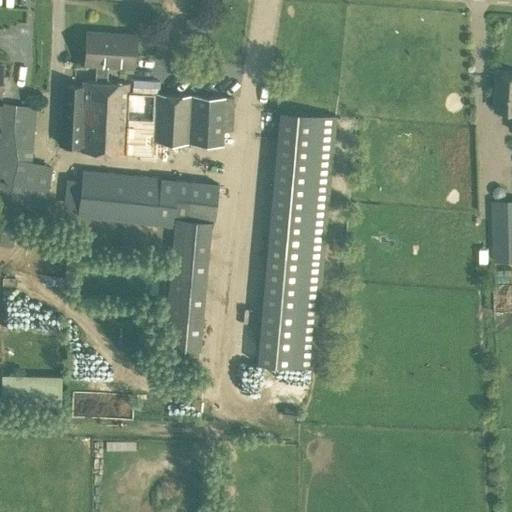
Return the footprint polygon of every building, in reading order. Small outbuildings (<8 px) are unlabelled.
[(205,22),(186,19),(184,29),(204,32),(205,22)] [(135,66),(136,32),(86,29),(84,62),(96,63),(96,79),(84,78),(84,85),(64,83),(61,141),(82,142),(81,149),(127,152),(127,149),(154,151),(155,140),(222,144),(225,96),(129,90),(129,81),(107,80),(108,65),(135,66)] [(511,127),(511,74),(498,73),(496,108),(511,108),(511,109),(511,128),(511,127)] [(0,127),(0,128),(0,245),(11,248),(18,220),(41,215),(52,167),(31,162),(36,106),(2,102),(2,106),(0,105),(0,127)] [(335,115),(278,110),(258,359),(315,364),(335,115)] [(215,222),(219,183),(190,181),(190,178),(81,169),(77,216),(78,216),(77,227),(98,228),(99,220),(171,226),(172,219),(173,219),(162,347),(200,350),(211,221),(215,222)] [(511,200),(493,201),(494,256),(511,255),(511,200)] [(238,311),(229,311),(230,333),(238,333),(238,311)] [(61,409),(62,376),(3,374),(2,407),(61,409)]
